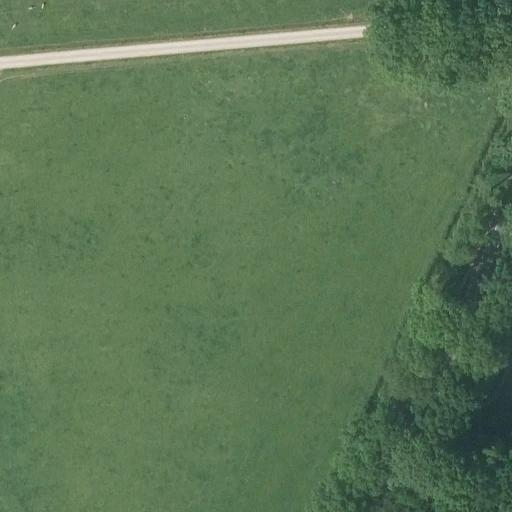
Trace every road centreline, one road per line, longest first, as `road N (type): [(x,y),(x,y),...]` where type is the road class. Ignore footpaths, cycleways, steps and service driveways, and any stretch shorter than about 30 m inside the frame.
road 1 (track): [(0,64),(511,22)]
road 2 (tertiary): [(371,511),(511,202)]
